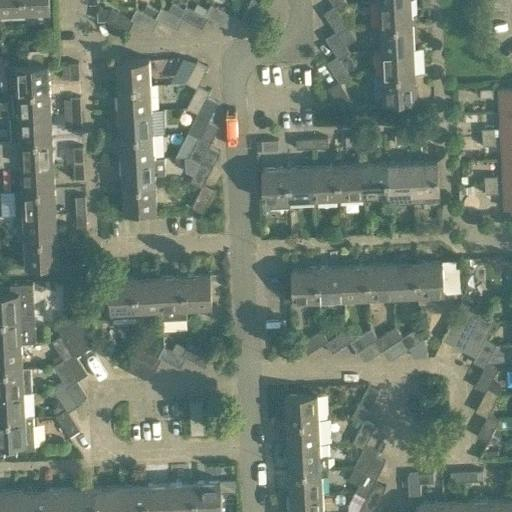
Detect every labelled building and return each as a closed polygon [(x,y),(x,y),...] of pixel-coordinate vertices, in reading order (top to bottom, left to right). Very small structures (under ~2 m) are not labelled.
[(0,0),(0,11),(24,10),(23,0),(0,0)] [(49,0),(23,0),(24,10),(50,9),(49,0)] [(249,0),(240,18),(252,25),(263,2),(259,0),(249,0)] [(413,22),(411,0),(378,0),(379,23),(413,22)] [(155,16),(159,18),(177,28),(183,17),(179,15),(184,7),(172,1),(168,9),(161,5),(159,7),(155,16)] [(185,4),(184,7),(179,15),(183,17),(202,27),(208,16),(204,14),(207,7),(197,2),(194,8),(185,4)] [(210,2),(207,7),(204,14),(208,16),(227,26),(233,14),(210,2)] [(323,11),(335,30),(337,32),(347,25),(336,8),(334,4),(323,11)] [(136,6),(130,17),(130,18),(133,20),(152,30),(159,18),(155,16),(144,10),(136,6)] [(130,18),(130,17),(111,7),(97,8),(97,20),(105,19),(128,31),(133,20),(130,18)] [(379,23),(381,48),(414,46),(413,22),(379,23)] [(356,37),(347,25),(337,32),(335,30),(325,36),(337,54),(339,57),(349,50),(345,44),(356,37)] [(415,72),(414,46),(381,48),(382,73),(415,72)] [(326,61),(338,79),(340,82),(351,76),(339,57),(337,54),(326,61)] [(116,58),(118,84),(151,82),(149,56),(116,58)] [(185,81),(196,87),(198,83),(208,64),(197,58),(185,81)] [(69,78),(79,77),(79,61),(68,61),(69,78)] [(15,64),(16,88),(49,87),(48,62),(15,64)] [(415,72),(382,73),(383,98),(417,97),(415,72)] [(338,79),(327,85),(327,86),(341,107),(352,100),(340,82),(338,79)] [(152,107),(151,82),(118,84),(119,109),(152,107)] [(196,87),(186,106),(197,112),(199,108),(209,89),(198,83),(196,87)] [(500,111),(511,110),(511,85),(498,86),(500,111)] [(493,95),(492,86),(480,87),(480,96),(493,95)] [(49,87),(16,88),(8,89),(10,114),(51,112),(49,87)] [(80,95),(70,95),(71,110),(81,110),(80,95)] [(119,109),(120,133),(154,132),(152,107),(119,109)] [(210,114),(199,108),(197,112),(187,130),(198,136),(199,137),(201,133),(210,114)] [(82,127),(81,110),(71,110),(72,128),(82,127)] [(511,110),(500,111),(501,135),(511,134),(511,110)] [(11,139),(19,139),(52,137),(51,112),(10,114),(11,139)] [(482,127),(482,135),(495,135),(494,126),(482,127)] [(427,141),(427,131),(410,132),(410,142),(427,141)] [(155,157),(154,132),(120,133),(122,159),(155,157)] [(395,143),(410,142),(410,132),(394,132),(395,143)] [(200,161),(202,158),(212,139),(201,133),(199,137),(198,136),(188,156),(200,161)] [(378,143),(377,134),(377,133),(361,134),(362,144),(378,143)] [(362,144),(361,134),(345,135),(345,145),(362,144)] [(511,134),(501,135),(502,159),(511,158),(511,134)] [(495,143),(495,135),(482,135),(482,144),(495,143)] [(311,136),(295,137),(296,147),(312,147),(311,136)] [(311,136),(312,147),(328,146),(328,136),(311,136)] [(53,161),(52,137),(19,139),(11,139),(11,140),(9,164),(53,161)] [(278,138),(261,139),(262,149),(278,148),(278,138)] [(83,145),(82,145),(72,145),(73,160),(83,160),(83,145)] [(122,159),(123,184),(156,182),(155,157),(122,159)] [(411,158),(413,200),(440,199),(437,157),(411,158)] [(213,164),(202,158),(200,161),(189,180),(201,186),(203,182),(213,164)] [(389,202),(413,200),(411,158),(387,160),(388,192),(389,202)] [(511,158),(502,159),(503,183),(511,182),(511,158)] [(84,176),(83,160),(73,160),(74,177),(84,176)] [(364,194),(388,192),(387,160),(363,161),(364,194)] [(15,188),(55,187),(53,161),(9,164),(10,189),(15,189),(15,188)] [(340,195),(364,194),(363,161),(338,162),(340,195)] [(314,196),(340,195),(338,162),(313,163),(314,196)] [(290,197),(314,196),(313,163),(288,165),(290,197)] [(265,198),(269,198),(270,206),(290,205),(290,197),(288,165),(263,166),(265,198)] [(484,175),(484,184),(497,183),(497,174),(484,175)] [(158,206),(156,182),(123,184),(125,208),(158,206)] [(201,186),(191,205),(203,211),(214,188),(203,182),(201,186)] [(511,182),(503,183),(504,207),(511,207),(511,182)] [(498,191),(497,183),(484,184),(485,192),(498,191)] [(56,211),(55,187),(15,188),(15,189),(16,213),(56,211)] [(76,210),(86,209),(85,194),(75,194),(76,210)] [(86,226),(86,209),(76,210),(76,226),(86,226)] [(57,236),(56,211),(16,213),(17,238),(24,237),(57,236)] [(24,237),(25,263),(58,261),(57,236),(24,237)] [(88,244),(87,244),(77,244),(78,261),(88,260),(88,244)] [(417,259),(419,293),(444,291),(442,258),(417,259)] [(394,294),(419,293),(417,259),(392,260),(394,294)] [(369,295),(394,294),(392,260),(367,261),(369,295)] [(345,296),(369,295),(367,261),(343,263),(345,296)] [(320,298),(345,296),(343,263),(318,264),(320,298)] [(295,299),(320,298),(318,264),(293,265),(295,299)] [(184,272),(186,306),(212,305),(210,271),(184,272)] [(187,317),(186,306),(184,272),(160,273),(162,307),(162,318),(187,317)] [(136,308),(162,307),(160,273),(134,275),(136,308)] [(136,315),(136,308),(134,275),(110,276),(112,316),(136,315)] [(0,291),(0,341),(21,341),(19,291),(0,291)] [(442,338),(455,345),(472,307),(461,301),(442,338)] [(483,312),(472,307),(455,345),(466,350),(483,312)] [(58,324),(63,332),(77,354),(97,340),(83,319),(78,311),(58,324)] [(466,350),(475,355),(476,356),(485,338),(495,318),(483,312),(466,350)] [(406,348),(425,335),(427,334),(420,323),(403,335),(402,335),(402,336),(399,338),(406,348)] [(395,325),(377,336),(378,337),(374,339),(381,349),(399,338),(402,336),(402,335),(395,325)] [(378,337),(377,336),(371,326),(353,337),(353,338),(350,340),(356,350),(374,339),(378,337)] [(332,351),(350,340),(353,338),(353,337),(346,327),(329,339),(325,341),(332,351)] [(329,339),(322,328),(300,342),(307,353),(325,341),(329,339)] [(51,340),(63,358),(64,357),(66,361),(77,354),(63,332),(51,340)] [(496,343),(485,338),(476,356),(475,355),(472,360),(484,366),(486,362),(496,343)] [(180,367),(185,356),(182,354),(186,346),(175,340),(171,348),(163,344),(157,355),(161,357),(180,367)] [(0,366),(22,366),(21,341),(0,341),(0,366)] [(188,343),(186,346),(182,354),(185,356),(205,366),(210,354),(188,343)] [(157,355),(138,345),(133,357),(136,358),(155,368),(161,357),(157,355)] [(130,370),(136,358),(133,357),(132,356),(114,347),(108,358),(130,370)] [(78,379),(66,361),(64,357),(63,358),(53,364),(64,382),(65,382),(67,385),(78,379)] [(474,385),(485,390),(486,391),(488,387),(497,368),(486,362),(484,366),(474,385)] [(0,391),(24,390),(32,390),(31,365),(22,366),(0,366),(0,391)] [(65,382),(64,382),(54,389),(66,407),(68,410),(79,404),(67,385),(65,382)] [(351,416),(353,417),(363,422),(364,418),(380,388),(368,382),(351,416)] [(498,393),(488,387),(486,391),(485,390),(475,409),(486,415),(487,415),(488,412),(498,393)] [(25,415),(24,390),(0,391),(0,416),(25,415)] [(285,393),(286,418),(319,417),(318,392),(285,393)] [(53,401),(51,407),(55,412),(64,406),(58,397),(53,401)] [(189,399),(189,410),(190,433),(204,432),(203,398),(189,399)] [(66,407),(55,414),(69,435),(80,428),(71,415),(68,410),(66,407)] [(487,415),(486,415),(476,434),(488,440),(500,418),(488,412),(487,415)] [(0,441),(18,441),(18,449),(35,448),(33,414),(25,415),(0,416),(0,441)] [(320,442),(319,417),(286,418),(287,443),(320,442)] [(375,424),(364,418),(363,422),(353,417),(351,421),(360,426),(352,440),(363,446),(365,443),(375,424)] [(287,443),(288,468),(321,467),(320,442),(287,443)] [(353,465),(364,471),(365,471),(367,468),(374,454),(377,449),(365,443),(363,446),(353,465)] [(374,454),(367,468),(365,471),(364,471),(354,490),(366,496),(375,479),(385,460),(374,454)] [(323,492),(321,467),(288,468),(290,493),(323,492)] [(511,467),(500,468),(500,478),(511,477),(511,467)] [(466,469),(467,479),(483,479),(482,468),(466,469)] [(466,469),(450,470),(451,480),(467,479),(466,469)] [(433,481),(433,471),(407,472),(409,502),(419,502),(418,500),(421,500),(420,482),(433,481)] [(219,478),(194,479),(196,511),(221,510),(219,478)] [(220,479),(220,491),(237,490),(236,478),(220,479)] [(171,511),(192,511),(196,511),(194,479),(170,480),(171,511)] [(356,511),(371,511),(386,484),(375,479),(366,496),(356,511)] [(146,511),(171,511),(170,480),(145,482),(146,511)] [(121,511),(146,511),(145,482),(120,483),(121,511)] [(96,511),(121,511),(120,483),(95,484),(96,511)] [(71,511),(96,511),(95,484),(70,486),(71,511)] [(46,511),(71,511),(70,486),(46,487),(46,511)] [(21,511),(46,511),(46,487),(20,488),(21,511)] [(0,511),(21,511),(20,488),(0,489),(0,511)] [(290,493),(290,511),(323,511),(323,492),(290,493)] [(493,511),(511,511),(511,494),(493,496),(493,511)] [(468,511),(493,511),(493,496),(468,497),(468,511)] [(443,511),(468,511),(468,497),(443,499),(443,511)] [(419,511),(443,511),(443,499),(421,500),(418,500),(419,502),(419,511)]
